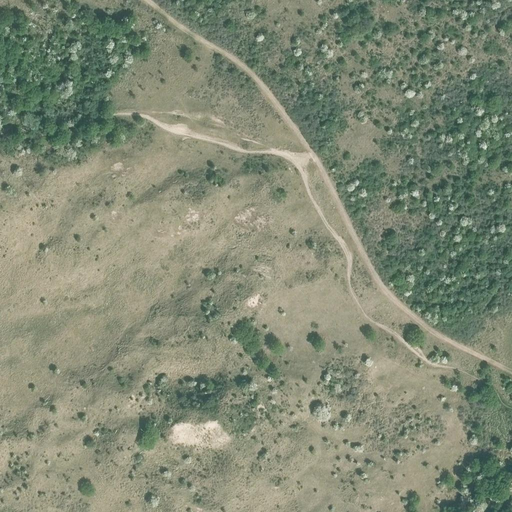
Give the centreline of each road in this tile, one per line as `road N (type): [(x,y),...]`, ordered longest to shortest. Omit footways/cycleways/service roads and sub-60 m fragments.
road 1 (unknown): [(294,159),(345,249),(348,284),(363,316),(428,365),(482,382),(511,410)]
road 2 (unknown): [(0,135),(148,118),(319,166)]
